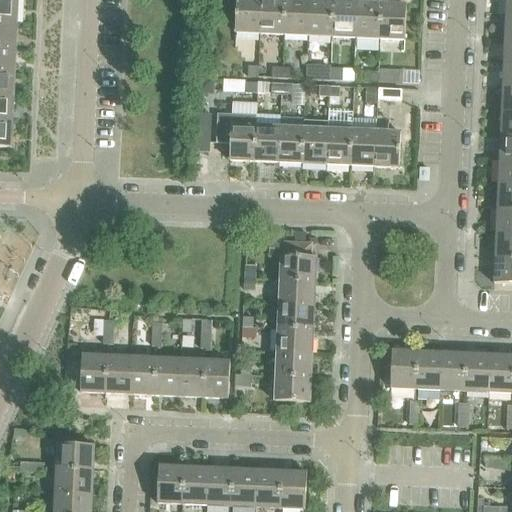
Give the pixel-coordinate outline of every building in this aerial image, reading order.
[(0,0),(0,24),(16,25),(17,0),(0,0)] [(259,36),(261,1),(244,0),(236,0),(235,35),(259,36)] [(283,37),(285,2),(261,1),(259,36),(283,37)] [(307,38),(309,3),(285,2),(283,37),(307,38)] [(331,39),(333,4),(309,3),(307,38),(331,39)] [(355,40),(356,5),(333,4),(331,39),(355,40)] [(379,41),(381,6),(356,5),(355,40),(379,41)] [(404,42),(405,7),(381,6),(379,41),(404,42)] [(0,49),(15,51),(16,25),(0,24),(0,49)] [(511,66),(511,41),(504,41),(503,66),(511,66)] [(0,74),(14,75),(15,51),(0,49),(0,74)] [(511,90),(511,66),(503,66),(502,90),(511,90)] [(258,79),(258,69),(248,69),(247,79),(258,79)] [(281,80),(282,70),(272,70),(271,80),(281,80)] [(292,81),(292,71),(282,70),(281,80),(292,81)] [(402,85),(402,72),(378,71),(378,74),(377,84),(402,85)] [(0,99),(13,100),(14,75),(0,74),(0,99)] [(377,84),(378,74),(368,74),(367,84),(377,84)] [(257,95),(257,85),(247,85),(247,95),(257,95)] [(280,96),(281,86),(271,86),(271,96),(280,96)] [(291,97),(291,87),(281,86),(280,96),(291,97)] [(329,99),(329,88),(319,88),(319,98),(329,99)] [(339,99),(339,89),(329,88),(329,99),(339,99)] [(377,101),(377,90),(367,90),(367,100),(377,101)] [(511,115),(511,90),(502,90),(501,115),(511,115)] [(401,104),(402,92),(378,91),(377,103),(401,104)] [(0,124),(12,125),(13,100),(0,99),(0,124)] [(511,139),(511,115),(501,115),(500,139),(511,139)] [(196,118),(194,155),(208,155),(210,119),(196,118)] [(326,167),(328,124),(303,123),(303,130),(301,166),(326,167)] [(0,149),(11,150),(12,125),(0,124),(0,149)] [(349,168),(351,133),(351,125),(328,124),(326,167),(349,168)] [(253,164),(255,128),(231,127),(229,163),(253,164)] [(278,165),(279,129),(255,128),(253,164),(278,165)] [(301,166),(303,130),(279,129),(278,165),(301,166)] [(374,169),(375,134),(351,133),(349,168),(374,169)] [(398,170),(400,135),(375,134),(374,169),(398,170)] [(511,163),(511,139),(500,139),(499,163),(511,163)] [(511,188),(511,163),(499,163),(498,188),(511,188)] [(429,171),(419,171),(419,183),(428,183),(429,171)] [(511,212),(511,188),(498,188),(496,212),(511,212)] [(511,236),(511,212),(496,212),(495,236),(511,236)] [(293,234),(293,245),(305,246),(306,235),(293,234)] [(511,261),(511,236),(495,236),(494,261),(511,261)] [(315,284),(316,260),(310,259),(311,246),(305,246),(293,245),(269,244),(268,258),(281,258),(279,283),(315,284)] [(511,286),(511,261),(494,261),(493,286),(511,286)] [(254,292),(255,282),(244,281),(244,291),(254,292)] [(314,308),(315,284),(279,283),(278,307),(314,308)] [(313,332),(314,308),(278,307),(277,331),(313,332)] [(252,330),(253,320),(243,319),(242,329),(252,330)] [(113,335),(113,323),(104,323),(103,335),(113,335)] [(161,337),(162,325),(153,325),(152,337),(161,337)] [(210,339),(211,328),(201,327),(201,339),(210,339)] [(252,340),(252,330),(242,329),(242,339),(252,340)] [(312,356),(313,332),(277,331),(276,355),(312,356)] [(112,347),(113,335),(103,335),(103,346),(112,347)] [(161,349),(161,337),(152,337),(151,348),(161,349)] [(210,351),(210,339),(201,339),(200,351),(210,351)] [(415,392),(417,354),(392,353),(390,391),(415,392)] [(439,393),(441,355),(417,354),(415,392),(439,393)] [(310,380),(312,356),(276,355),(275,378),(310,380)] [(464,394),(466,357),(441,355),(439,393),(464,394)] [(105,396),(107,359),(82,357),(80,395),(105,396)] [(488,395),(489,358),(466,357),(464,394),(488,395)] [(511,396),(511,358),(489,358),(488,395),(511,396)] [(130,397),(131,360),(107,359),(105,396),(130,397)] [(153,398),(155,361),(131,360),(130,397),(153,398)] [(178,399),(180,362),(155,361),(153,398),(178,399)] [(203,400),(204,363),(180,362),(178,399),(203,400)] [(228,401),(229,364),(204,363),(203,400),(228,401)] [(250,377),(251,368),(240,367),(240,377),(250,377)] [(250,388),(250,377),(240,377),(240,387),(250,388)] [(309,405),(310,380),(275,378),(274,403),(309,405)] [(419,416),(419,404),(410,404),(409,415),(419,416)] [(467,418),(468,406),(459,406),(458,418),(467,418)] [(418,427),(419,416),(409,415),(409,427),(418,427)] [(467,430),(467,418),(458,418),(458,429),(467,430)] [(93,472),(94,448),(57,446),(56,470),(93,472)] [(496,470),(497,461),(485,461),(485,470),(496,470)] [(508,471),(508,462),(497,461),(496,470),(508,471)] [(31,475),(31,465),(20,465),(20,474),(31,475)] [(43,475),(44,466),(31,465),(31,475),(43,475)] [(182,507),(184,470),(159,468),(157,506),(182,507)] [(92,497),(93,472),(56,470),(55,495),(92,497)] [(207,508),(208,471),(184,470),(182,507),(207,508)] [(231,509),(232,472),(208,471),(207,508),(231,509)] [(255,510),(257,473),(232,472),(231,509),(255,510)] [(279,511),(280,474),(257,473),(255,510),(279,511)] [(300,511),(304,511),(306,475),(280,474),(279,511),(300,511)] [(91,511),(92,497),(55,495),(53,511),(91,511)]
